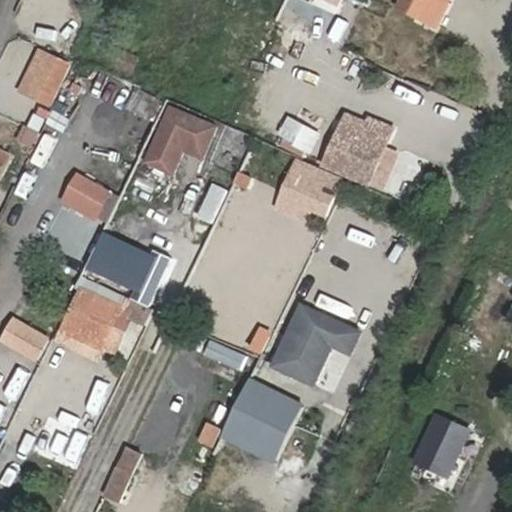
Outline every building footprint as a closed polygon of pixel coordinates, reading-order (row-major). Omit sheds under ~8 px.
[(403,0),(398,10),(439,31),(455,0),(403,0)] [(461,13),(488,25),(493,13),(466,1),(461,13)] [(49,55),(40,76),(62,85),(71,64),(49,55)] [(391,82),(386,94),(415,106),(420,94),(391,82)] [(210,163),(224,123),(169,103),(147,167),(179,178),(187,155),(210,163)] [(402,151),(391,148),(397,126),(343,110),(325,171),(391,190),(402,151)] [(279,139),(312,156),(324,133),(291,116),(279,139)] [(41,154),(54,158),(62,127),(49,124),(41,154)] [(36,150),(43,135),(24,126),(17,141),(36,150)] [(0,145),(0,182),(2,183),(15,152),(0,145)] [(325,229),(345,180),(296,160),(276,210),(325,229)] [(63,204),(104,225),(120,193),(78,173),(63,204)] [(129,324),(143,328),(150,300),(80,282),(64,344),(120,358),(129,324)] [(336,350),(356,359),(368,330),(303,302),(274,369),(319,389),(336,350)] [(0,410),(7,412),(11,399),(0,395),(0,410)] [(62,405),(56,419),(48,416),(33,451),(75,469),(97,419),(62,405)] [(452,477),(475,431),(439,413),(417,459),(452,477)] [(208,422),(201,443),(218,449),(225,428),(208,422)] [(233,443),(228,459),(275,473),(280,457),(233,443)] [(106,498),(126,506),(148,455),(127,446),(106,498)] [(289,496),(301,467),(288,462),(277,492),(289,496)]
